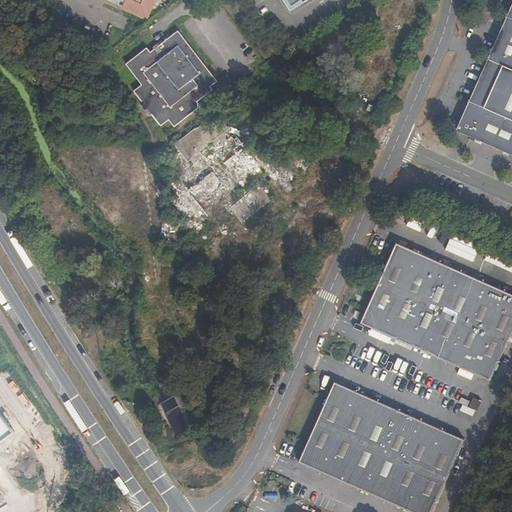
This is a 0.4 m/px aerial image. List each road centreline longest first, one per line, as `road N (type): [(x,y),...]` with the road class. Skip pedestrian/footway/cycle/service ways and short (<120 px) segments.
road 1 (unclassified): [(201,511),(239,482),(257,455),(394,142)]
road 2 (unclassified): [(178,511),(0,232)]
road 3 (unknown): [(350,125),(244,346),(244,372),(271,425)]
road 4 (unclassified): [(0,275),(150,511)]
road 5 (unknown): [(195,0),(246,69),(350,125)]
road 6 (unclassified): [(394,142),(452,0)]
road 7 (unknown): [(405,0),(350,125)]
road 8 (unclassified): [(394,142),(511,194)]
